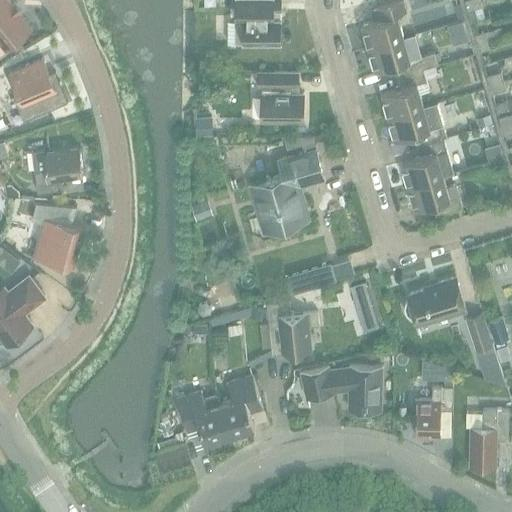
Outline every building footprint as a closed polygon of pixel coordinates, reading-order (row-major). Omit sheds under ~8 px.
[(0,0),(0,42),(5,48),(31,27),(10,0),(0,0)] [(234,0),(235,20),(228,20),(228,42),(242,42),(242,43),(281,43),(281,18),(274,18),(274,10),(281,10),(281,0),(234,0)] [(380,17),(362,23),(369,46),(404,36),(397,14),(407,11),(403,0),(398,0),(377,6),(380,17)] [(480,0),(465,0),(468,9),(482,6),(480,0)] [(475,34),(477,42),(491,38),(489,30),(475,34)] [(404,36),(369,46),(375,69),(393,64),(396,75),(423,67),(438,63),(435,51),(410,58),(404,36)] [(491,38),(477,42),(480,50),(494,46),(491,38)] [(14,98),(24,119),(68,100),(55,70),(49,72),(43,57),(9,71),(20,95),(14,98)] [(400,87),(382,92),(389,115),(423,105),(417,82),(427,80),(423,67),(396,75),(400,87)] [(303,120),(303,92),(297,92),(298,71),(259,70),(259,84),(262,84),(262,120),(303,120)] [(487,75),(489,84),(503,80),(501,71),(487,75)] [(503,80),(489,84),(492,93),(506,89),(503,80)] [(423,105),(389,115),(395,138),(413,133),(416,144),(443,137),(447,136),(437,101),(423,105)] [(212,111),(195,111),(195,129),(212,129),(212,111)] [(511,113),(499,117),(501,126),(511,122),(511,113)] [(511,122),(501,126),(504,135),(511,132),(511,122)] [(419,156),(402,161),(408,184),(443,174),(453,171),(447,149),(443,137),(416,144),(419,156)] [(32,149),(35,170),(38,191),(63,187),(62,176),(83,173),(80,147),(45,152),(44,148),(32,149)] [(300,184),(325,177),(317,147),(278,158),(282,173),(250,182),(258,211),(265,209),(271,229),(310,218),(300,184)] [(443,174),(408,184),(415,207),(433,202),(436,214),(463,206),(459,194),(457,186),(453,184),(447,186),(443,174)] [(19,196),(19,191),(11,184),(7,184),(8,196),(19,196)] [(44,218),(34,256),(73,266),(74,265),(73,265),(83,228),(84,228),(84,227),(68,223),(73,204),(36,201),(33,215),(44,218)] [(11,248),(15,243),(7,237),(3,243),(11,248)] [(4,286),(0,288),(0,340),(4,340),(6,343),(33,323),(24,312),(45,296),(29,275),(8,291),(4,286)] [(415,315),(417,324),(466,309),(456,275),(437,281),(438,283),(408,292),(410,298),(406,299),(405,306),(407,312),(412,316),(415,315)] [(267,302),(269,328),(281,327),(284,351),(310,348),(307,325),(319,323),(318,309),(291,312),(290,300),(267,302)] [(477,348),(492,343),(482,313),(467,318),(477,348)] [(502,316),(489,320),(495,339),(508,335),(502,316)] [(301,370),(307,395),(334,389),(334,385),(349,383),(349,407),(381,408),(382,365),(350,364),(350,368),(330,371),(329,364),(301,370)] [(234,397),(220,402),(230,433),(255,426),(250,411),(263,407),(253,373),(228,381),(234,397)] [(417,397),(416,435),(440,436),(441,408),(453,409),(453,385),(432,384),(432,398),(417,397)] [(217,393),(204,397),(201,389),(177,396),(187,430),(200,426),(204,441),(230,433),(220,402),(217,393)] [(470,426),(469,465),(496,465),(496,438),(508,439),(509,408),(483,408),(482,426),(470,426)]
